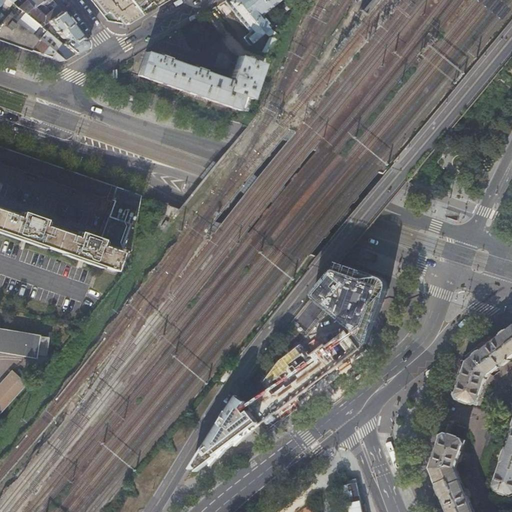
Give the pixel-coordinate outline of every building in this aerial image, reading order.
[(11,2),(8,0),(0,0),(0,8),(65,60),(70,57),(75,54),(63,44),(52,35),(41,27),(25,14),(18,8),(11,2)] [(51,0),(44,0),(36,6),(25,14),(41,27),(47,23),(49,22),(62,12),(55,3),(52,6),(53,8),(44,16),(37,10),(51,0)] [(91,0),(107,21),(127,24),(133,21),(142,16),(129,0),(91,0)] [(129,0),(142,16),(156,7),(167,0),(129,0)] [(243,37),(249,45),(270,28),(260,16),(279,0),(225,0),(224,1),(249,32),(243,37)] [(367,0),(358,11),(367,18),(381,0),(367,0)] [(25,14),(36,6),(33,3),(30,6),(25,1),(18,8),(25,14)] [(0,40),(12,45),(39,54),(58,61),(65,60),(0,8),(0,40)] [(77,31),(62,12),(49,22),(62,40),(63,40),(63,41),(64,41),(65,40),(66,42),(63,44),(75,54),(84,49),(85,42),(77,31)] [(50,28),(47,23),(41,27),(52,35),(53,33),(49,29),(50,28)] [(138,75),(239,111),(244,98),(250,100),(262,65),(240,57),(235,71),(233,70),(232,74),(230,79),(232,79),(231,82),(204,72),(205,68),(200,67),(196,65),(195,69),(168,60),(169,56),(165,55),(161,53),(160,57),(146,52),(138,75)] [(0,146),(0,162),(111,201),(111,200),(116,187),(0,146)] [(122,207),(128,191),(116,187),(111,200),(114,201),(109,216),(116,219),(120,206),(122,207)] [(109,216),(101,239),(99,245),(116,251),(117,248),(121,249),(130,224),(136,226),(141,195),(128,191),(122,207),(120,206),(116,219),(109,216)] [(99,245),(101,239),(78,231),(76,237),(42,225),(44,219),(21,212),(19,217),(0,210),(0,228),(114,268),(121,249),(117,248),(116,251),(99,245)] [(131,254),(136,226),(130,224),(121,251),(131,254)] [(365,343),(366,344),(368,343),(387,292),(385,285),(383,278),(339,264),(314,295),(356,330),(365,343)] [(314,297),(292,320),(308,335),(330,310),(314,297)] [(462,403),(469,406),(470,403),(477,405),(487,379),(490,374),(511,357),(511,326),(468,361),(455,397),(463,400),(462,403)] [(0,352),(36,359),(37,354),(45,356),(48,337),(0,329),(0,352)] [(252,412),(261,424),(275,413),(276,414),(299,396),(308,389),(309,390),(319,383),(329,375),(328,374),(348,358),(362,347),(365,343),(356,330),(351,330),(349,332),(348,332),(328,347),(326,344),(308,358),(307,356),(305,356),(298,362),(297,364),(298,365),(281,379),(282,381),(250,405),(254,410),(252,412)] [(437,366),(438,369),(439,368),(446,363),(446,362),(447,362),(446,361),(445,359),(445,358),(444,359),(444,360),(443,360),(440,362),(438,364),(437,365),(437,366)] [(430,376),(437,370),(438,369),(437,366),(436,365),(435,366),(435,367),(433,368),(431,369),(429,371),(428,372),(428,373),(429,376),(430,376)] [(0,384),(0,411),(26,383),(13,371),(0,384)] [(240,440),(261,424),(252,412),(248,415),(244,409),(247,402),(238,396),(210,439),(196,463),(204,466),(235,443),(236,443),(240,440)] [(448,511),(474,511),(456,467),(465,440),(443,432),(430,468),(446,506),(448,511)] [(276,437),(275,435),(275,433),(274,433),(274,434),(272,435),(271,436),(269,437),(268,438),(268,439),(268,440),(269,443),(270,443),(271,442),(273,441),(275,439),(276,438),(276,437)] [(496,490),(511,495),(511,434),(494,485),(496,490)] [(408,454),(407,452),(406,448),(405,447),(404,446),(403,446),(399,446),(399,447),(400,447),(400,448),(401,452),(402,455),(403,456),(404,456),(405,456),(407,456),(408,456),(408,455),(408,454)]
